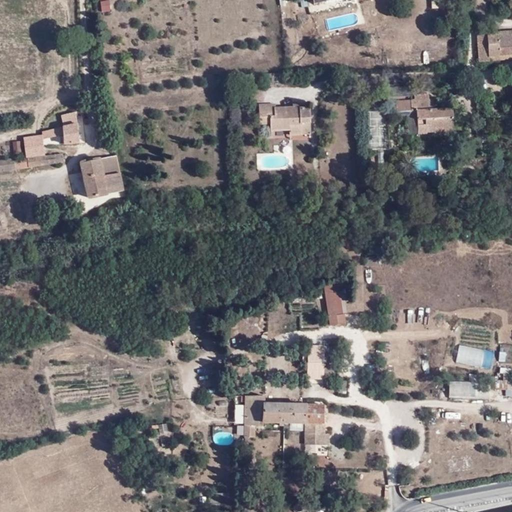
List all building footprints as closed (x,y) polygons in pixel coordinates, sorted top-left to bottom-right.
[(478,62),(511,58),(511,29),(486,32),(486,33),(475,34),(478,62)] [(411,95),(411,85),(389,86),(390,96),(411,95)] [(417,115),(418,133),(428,133),(427,126),(442,126),(443,132),(453,132),(452,108),(435,109),(429,109),(428,98),(427,93),(415,93),(415,99),(395,100),(397,116),(406,115),(417,115)] [(274,104),(258,104),(259,123),(271,123),(271,130),(290,130),(290,135),(310,134),(310,106),(274,107),(274,104)] [(43,135),(43,137),(64,135),(64,143),(80,141),(75,113),(64,115),(64,127),(43,129),(43,135)] [(407,134),(418,133),(417,115),(406,115),(407,134)] [(26,145),(44,145),(43,137),(43,135),(26,136),(26,145)] [(19,158),(19,167),(65,161),(64,152),(45,154),(44,145),(26,145),(27,158),(19,158)] [(124,190),(114,154),(81,161),(88,198),(124,190)] [(0,169),(19,167),(19,158),(0,160),(0,169)] [(378,265),(379,250),(366,250),(366,264),(378,265)] [(324,286),(328,312),(336,312),(335,301),(339,300),(338,294),(333,294),(332,285),(324,286)] [(345,323),(345,321),(345,315),(343,315),(337,316),(336,312),(328,312),(330,325),(345,323)] [(324,367),(324,354),(310,350),(309,350),(309,362),(309,367),(324,367)] [(324,378),(324,367),(309,367),(309,379),(324,378)] [(264,397),(246,396),(245,424),(255,424),(263,424),(262,422),(279,423),(284,423),(306,423),(306,434),(309,434),(324,435),(325,405),(264,403),(264,397)] [(245,424),(244,438),(252,437),(252,433),(254,432),(255,424),(245,424)] [(324,444),(324,435),(309,434),(309,444),(324,444)] [(251,470),(252,455),(243,455),(243,470),(251,470)]
